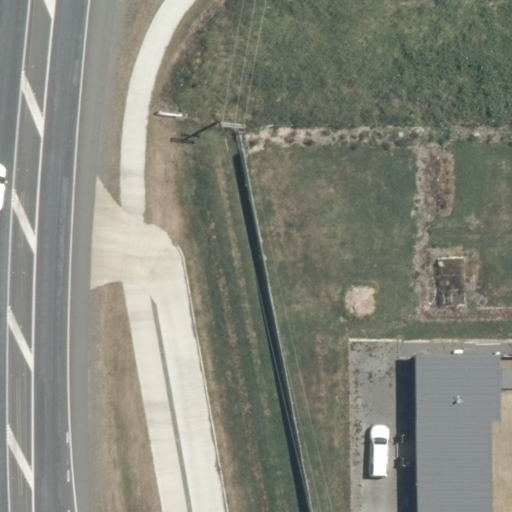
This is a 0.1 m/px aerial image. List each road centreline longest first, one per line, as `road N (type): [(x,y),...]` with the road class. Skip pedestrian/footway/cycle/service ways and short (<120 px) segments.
road 1 (trunk): [(73,0),(53,253),(54,511)]
road 2 (trunk): [(0,225),(16,0)]
